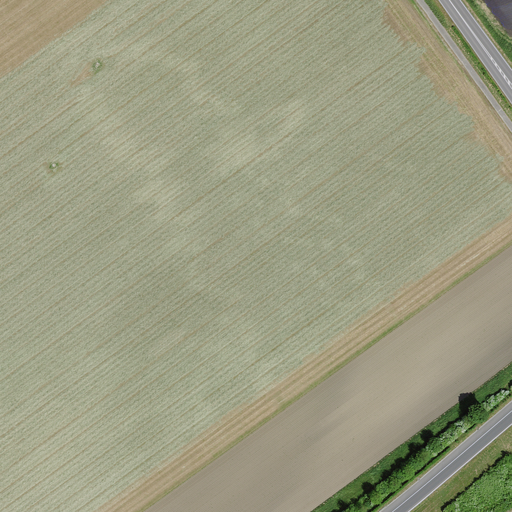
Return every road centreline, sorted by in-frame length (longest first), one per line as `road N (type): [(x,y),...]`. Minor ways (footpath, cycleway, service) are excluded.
road 1 (track): [(419,0),(511,127)]
road 2 (motorway): [(511,417),(399,511)]
